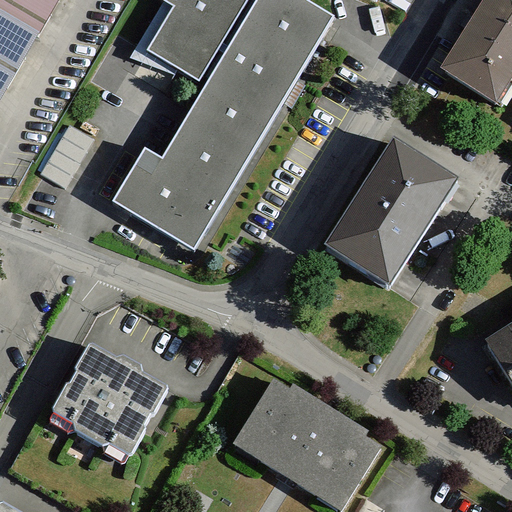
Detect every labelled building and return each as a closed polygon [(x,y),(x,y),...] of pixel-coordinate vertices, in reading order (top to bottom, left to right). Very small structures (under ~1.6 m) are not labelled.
[(0,0),(0,9),(37,31),(54,0),(0,0)] [(238,0),(159,0),(122,68),(184,101),(238,0)] [(326,21),(290,0),(253,0),(126,214),(171,241),(183,222),(200,232),(326,21)] [(511,0),(494,0),(448,71),(505,108),(511,97),(511,0)] [(0,9),(0,94),(37,31),(0,9)] [(323,245),(390,289),(456,188),(389,145),(323,245)] [(511,324),(479,343),(511,400),(511,324)] [(169,392),(87,345),(41,425),(124,472),(169,392)] [(342,511),(385,450),(272,377),(229,445),(339,511),(342,511)]
